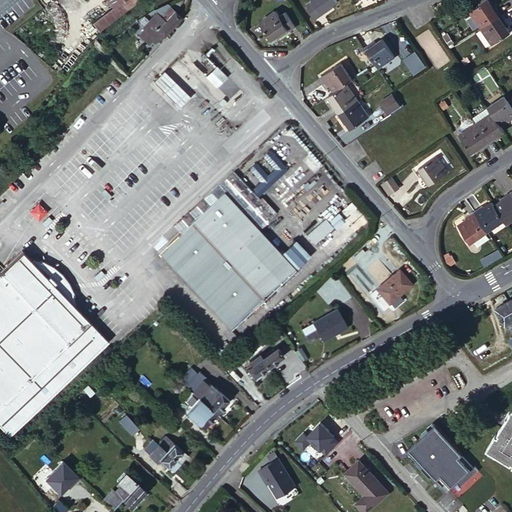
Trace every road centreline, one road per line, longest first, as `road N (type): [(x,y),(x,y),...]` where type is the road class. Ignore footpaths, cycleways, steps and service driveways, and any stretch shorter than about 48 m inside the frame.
road 1 (residential): [(424,252),(265,69)]
road 2 (secondary): [(319,378),(261,417),(184,511)]
road 3 (residential): [(319,378),(433,511)]
road 4 (secondary): [(461,295),(319,378)]
road 5 (residential): [(265,69),(320,34),(409,0)]
road 6 (residential): [(511,153),(445,198),(424,252)]
